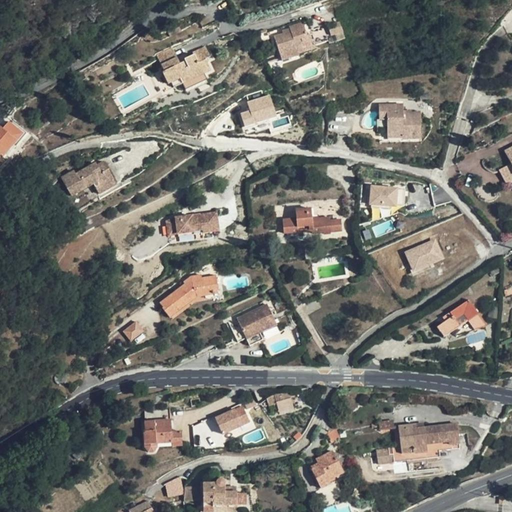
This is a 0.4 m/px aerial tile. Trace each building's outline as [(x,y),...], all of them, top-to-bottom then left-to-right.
[(338,22),(326,26),(329,36),(341,32),(338,22)] [(309,46),(302,24),(289,28),(290,30),(290,33),(283,35),(274,38),(282,64),(298,59),(297,56),(295,50),(309,46)] [(311,52),(309,46),(295,50),(297,56),(311,52)] [(177,57),(172,47),(156,54),(162,65),(177,57)] [(211,57),(206,47),(193,53),(194,55),(185,59),(185,60),(185,62),(181,64),(177,57),(162,65),(165,72),(163,72),(168,84),(172,82),(174,88),(183,83),(204,74),(211,70),(206,59),(211,57)] [(206,80),(204,74),(183,83),(186,89),(206,80)] [(271,95),(246,100),(249,110),(241,112),(244,125),(276,117),(271,95)] [(404,105),(379,106),(379,124),(389,123),(390,134),(405,134),(405,141),(422,141),(422,115),(404,115),(404,105)] [(22,134),(9,122),(3,129),(1,127),(0,128),(0,155),(1,155),(3,156),(22,134)] [(117,184),(104,162),(98,166),(96,163),(76,174),(74,171),(62,178),(72,196),(93,184),(99,194),(117,184)] [(511,166),(511,164),(500,170),(508,185),(511,182),(511,166)] [(404,205),(404,186),(369,186),(369,205),(404,205)] [(312,217),(312,208),(296,210),(297,219),(284,220),(285,233),(312,231),(312,234),(324,233),(324,235),(331,234),(331,232),(341,231),(340,220),(330,221),(330,218),(319,219),(318,217),(312,217)] [(464,229),(456,212),(423,228),(402,238),(386,245),(375,250),(382,266),(388,265),(409,255),(434,244),(464,229)] [(218,233),(216,215),(201,217),(201,219),(192,220),(191,217),(175,219),(166,224),(168,238),(177,233),(177,234),(202,231),(203,234),(218,233)] [(177,233),(168,238),(169,245),(203,242),(203,234),(202,231),(177,234),(177,233)] [(202,278),(202,275),(191,277),(191,280),(190,280),(160,303),(163,307),(162,308),(170,318),(180,310),(179,308),(194,297),(195,298),(197,297),(205,295),(205,294),(213,292),(213,294),(219,293),(216,276),(202,278)] [(302,304),(297,295),(288,301),(294,309),(302,304)] [(483,320),(469,300),(443,318),(445,321),(437,327),(444,337),(454,331),(457,337),(466,333),(477,329),(475,327),(483,320)] [(269,306),(238,319),(247,340),(250,347),(264,342),(261,335),(278,327),(269,306)] [(145,334),(155,327),(145,314),(135,322),(145,334)] [(485,324),(483,320),(475,327),(477,329),(485,324)] [(300,393),(276,401),(280,414),(304,407),(300,393)] [(169,420),(169,409),(144,410),(145,421),(145,431),(144,431),(145,447),(148,452),(154,452),(157,446),(157,444),(172,443),(171,432),(170,420),(169,420)] [(394,428),(393,421),(379,423),(380,430),(394,428)] [(378,455),(379,464),(394,462),(440,457),(439,451),(459,448),(457,425),(424,428),(416,429),(416,425),(399,427),(401,447),(401,450),(393,452),(388,452),(388,454),(378,455)] [(340,437),(336,428),(327,436),(331,443),(340,437)] [(182,446),(181,432),(171,432),(172,443),(172,447),(182,446)] [(343,473),(332,451),(321,457),(323,461),(318,464),(311,468),(322,488),(330,484),(328,480),(343,473)] [(165,482),(167,497),(183,495),(181,479),(165,482)] [(203,511),(214,511),(215,505),(237,505),(237,495),(237,492),(236,492),(231,492),(231,488),(225,488),(226,484),(226,483),(225,482),(225,481),(224,480),(223,480),(222,479),(221,479),(220,479),(219,480),(217,482),(217,483),(210,483),(210,482),(201,482),(201,487),(186,487),(184,490),(184,494),(183,501),(204,500),(204,503),(203,511)] [(237,495),(237,505),(246,505),(245,495),(237,495)] [(154,511),(152,508),(148,500),(129,510),(127,511),(154,511)]
